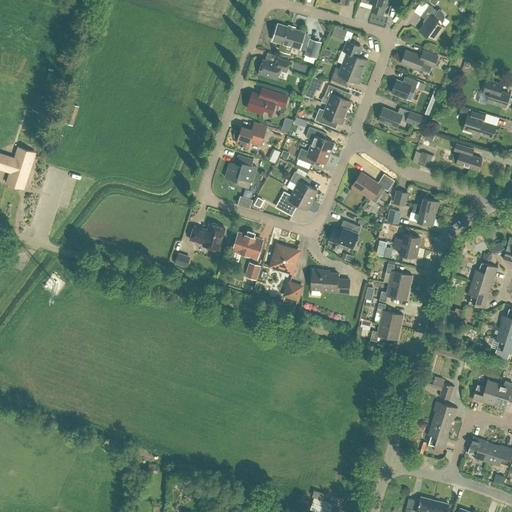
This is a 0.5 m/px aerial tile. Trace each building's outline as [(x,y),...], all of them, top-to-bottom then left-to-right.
[(370,2),(374,3),(371,11),(382,14),(385,5),(384,5),(385,0),(361,0),(361,1),(369,4),(370,2)] [(430,0),(422,0),(417,7),(423,11),(430,0)] [(428,34),(435,40),(444,27),(441,25),(442,23),(443,24),(445,21),(446,18),(445,14),(443,11),(440,9),(438,11),(429,4),(420,15),(426,20),(419,30),(427,36),(428,34)] [(273,39),(305,49),(309,35),(304,33),(278,24),(273,39)] [(310,39),(306,54),(315,57),(320,42),(310,39)] [(349,48),(343,63),(362,71),(364,66),(365,66),(368,60),(357,56),(356,54),(359,46),(347,41),(345,47),(349,48)] [(323,54),(330,57),(333,51),(326,48),(323,54)] [(400,63),(419,70),(422,62),(433,67),(438,56),(423,50),(421,55),(406,50),(400,63)] [(290,61),(277,57),(276,63),(263,59),(259,71),(278,77),(280,69),(286,71),(290,61)] [(308,74),(310,67),(295,62),(292,69),(308,74)] [(331,79),(343,84),(345,77),(359,83),(361,76),(360,76),(362,71),(343,63),(341,69),(336,67),(331,79)] [(448,72),(457,75),(459,69),(450,66),(448,72)] [(314,74),(320,76),(323,69),(317,67),(314,74)] [(314,76),(309,86),(321,91),(325,80),(314,76)] [(396,79),(391,92),(406,98),(409,91),(413,93),(416,87),(396,79)] [(422,86),(427,88),(419,105),(430,110),(441,87),(425,79),(422,86)] [(486,100),(506,106),(510,94),(496,90),(498,84),(486,81),(483,92),(488,94),(486,100)] [(329,98),(327,104),(346,112),(348,106),(349,107),(351,101),(341,96),(343,90),(329,84),(324,96),(329,98)] [(275,114),(274,107),(275,103),(284,106),(288,96),(267,89),(265,96),(252,92),(247,108),(263,113),(264,116),(269,115),(271,116),(271,115),(275,114)] [(44,113),(49,97),(39,94),(34,109),(44,113)] [(79,106),(71,103),(65,122),(72,125),(79,106)] [(315,120),(329,125),(332,119),(343,123),(345,117),(344,117),(346,112),(327,104),(324,110),(319,108),(315,120)] [(461,111),(470,114),(471,109),(462,106),(461,111)] [(383,107),(378,120),(397,127),(402,114),(383,107)] [(422,128),(426,117),(410,111),(406,121),(422,128)] [(471,131),(492,138),(496,125),(483,121),(485,115),(471,111),(469,118),(467,117),(462,131),(471,133),(471,131)] [(241,146),(243,147),(243,146),(246,146),(249,147),(249,146),(250,142),(261,145),(267,126),(254,121),(251,129),(241,126),(240,131),(238,131),(236,132),(235,134),(235,136),(236,137),(237,138),(236,142),(239,144),(242,145),(241,146)] [(431,128),(439,131),(442,124),(433,121),(431,128)] [(288,130),(290,125),(282,122),(280,128),(288,130)] [(311,145),(330,152),(334,142),(324,138),(326,133),(310,126),(306,136),(313,139),(311,145)] [(456,164),(478,170),(482,158),(470,154),(472,148),(456,143),(454,149),(455,150),(452,160),(456,162),(456,164)] [(297,158),(314,164),(316,159),(326,163),(330,152),(311,145),(308,151),(301,148),(297,158)] [(0,153),(0,167),(6,170),(10,171),(6,182),(19,186),(24,188),(25,184),(34,155),(35,152),(30,150),(18,146),(15,158),(10,156),(0,153)] [(267,159),(275,162),(281,151),(273,147),(267,159)] [(284,149),(281,155),(288,158),(291,152),(284,149)] [(416,150),(412,161),(432,167),(436,155),(422,151),(422,152),(416,150)] [(230,162),(225,177),(237,181),(237,182),(237,184),(239,185),(241,185),(242,184),(243,183),(245,179),(252,182),(257,167),(251,165),(253,159),(238,155),(235,164),(230,162)] [(294,190),(312,199),(317,190),(308,185),(311,180),(295,171),(290,180),(297,184),(294,190)] [(377,183),(361,172),(352,185),(372,199),(381,185),(387,190),(391,185),(381,178),(377,183)] [(408,192),(396,189),(393,202),(405,205),(408,192)] [(279,201),(295,209),(298,204),(307,209),(312,199),(294,190),(291,195),(284,191),(279,201)] [(255,203),(261,207),(265,199),(259,196),(255,203)] [(413,207),(436,213),(439,201),(423,197),(421,205),(414,203),(413,207)] [(417,221),(433,225),(436,213),(413,207),(412,212),(419,213),(417,221)] [(387,221),(399,224),(402,212),(390,209),(387,221)] [(338,241),(352,247),(358,233),(357,233),(360,226),(344,220),(339,231),(333,228),(329,239),(337,242),(338,241)] [(213,222),(211,223),(209,223),(207,229),(194,225),(190,239),(203,243),(203,245),(218,250),(225,228),(218,225),(217,223),(213,222)] [(233,249),(241,252),(242,253),(247,254),(248,254),(257,257),(262,240),(261,239),(260,238),(256,236),(254,237),(239,232),(233,249)] [(394,242),(419,248),(421,237),(404,233),(403,239),(395,237),(394,242)] [(384,255),(387,240),(380,239),(377,253),(384,255)] [(399,254),(416,258),(419,248),(394,242),(393,247),(400,249),(399,254)] [(511,245),(507,244),(502,259),(511,261),(511,245)] [(295,250),(278,245),(271,265),(292,271),(297,254),(295,250)] [(176,263),(188,266),(192,255),(183,252),(184,250),(180,249),(176,263)] [(342,257),(349,260),(351,254),(344,251),(342,257)] [(245,275),(256,279),(261,264),(250,260),(245,275)] [(471,281),(489,287),(491,281),(492,281),(497,266),(482,262),(479,270),(475,268),(471,281)] [(389,282),(409,287),(412,275),(393,270),(395,264),(388,263),(386,272),(391,273),(389,282)] [(329,272),(329,273),(322,272),(323,270),(312,269),(311,288),(321,289),(321,291),(349,293),(350,279),(338,278),(338,273),(329,272)] [(288,281),(284,295),(298,299),(302,286),(288,281)] [(468,303),(484,307),(488,293),(487,293),(489,287),(471,281),(467,293),(471,295),(468,303)] [(379,300),(386,301),(387,295),(406,300),(409,287),(389,282),(387,292),(381,290),(379,300)] [(380,322),(400,327),(403,314),(384,310),(385,304),(379,302),(376,312),(382,313),(380,322)] [(455,311),(453,318),(459,320),(462,310),(456,308),(455,311)] [(499,327),(511,330),(511,308),(509,308),(507,315),(503,314),(499,327)] [(369,321),(362,320),(360,327),(367,329),(369,321)] [(370,339),(377,341),(378,335),(397,339),(400,327),(380,322),(378,331),(372,330),(370,339)] [(496,349),(511,353),(511,352),(511,330),(499,327),(495,339),(499,341),(496,349)] [(492,404),(493,403),(499,383),(487,379),(484,386),(477,384),(472,398),(492,404)] [(454,385),(444,382),(439,396),(450,399),(454,385)] [(493,403),(505,407),(507,400),(511,401),(511,385),(511,386),(511,387),(499,383),(493,403)] [(431,422),(449,428),(451,421),(452,421),(457,407),(437,401),(434,409),(433,408),(433,409),(435,410),(431,422)] [(428,443),(444,448),(448,434),(447,434),(449,428),(431,422),(427,434),(431,435),(428,443)] [(474,457),(487,461),(492,443),(486,441),(486,440),(472,436),(468,451),(475,453),(474,457)] [(487,461),(499,465),(500,461),(508,464),(511,451),(511,447),(499,444),(499,445),(492,443),(487,461)] [(494,472),(492,480),(502,483),(505,476),(494,472)] [(430,511),(434,500),(420,496),(416,510),(417,511),(416,511),(430,511)] [(333,503),(314,497),(310,508),(314,509),(314,510),(320,511),(330,511),(331,509),(333,503)] [(445,511),(448,503),(434,500),(430,511),(445,511)]
